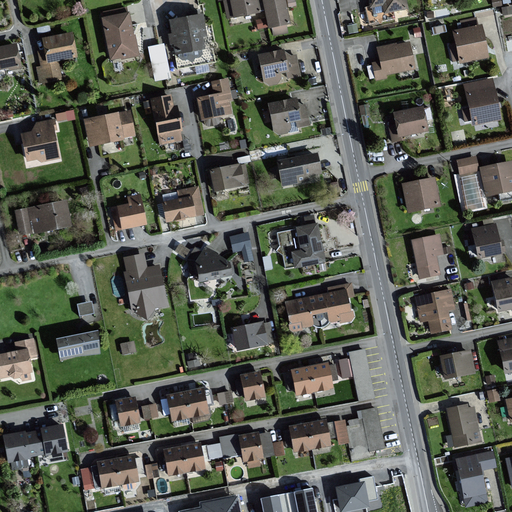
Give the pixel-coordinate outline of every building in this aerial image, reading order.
[(260,10),(258,0),(224,0),(229,17),(260,10)] [(264,0),(271,26),(291,22),(286,0),(264,0)] [(386,12),(408,7),(406,0),(371,0),(372,6),(384,4),(386,12)] [(127,13),(126,8),(105,12),(106,17),(104,17),(112,58),(124,56),(124,58),(139,55),(136,35),(134,35),(129,13),(127,13)] [(207,34),(203,14),(172,19),(175,33),(170,34),(172,42),(176,42),(178,54),(181,53),(181,57),(202,53),(201,48),(206,48),(203,35),(207,34)] [(462,62),(489,56),(482,25),(478,26),(477,18),(462,21),(464,28),(456,30),(459,43),(451,45),(454,60),(461,58),(462,62)] [(58,59),(77,56),(73,33),(45,38),(48,50),(40,51),(43,67),(38,68),(41,82),(61,78),(58,59)] [(154,78),(170,76),(166,41),(150,43),(154,78)] [(415,68),(409,42),(397,45),(396,43),(379,47),(382,61),(374,63),(378,79),(387,77),(386,74),(415,68)] [(18,44),(0,46),(0,69),(21,66),(18,44)] [(300,75),(296,55),(283,50),(261,54),(266,78),(270,84),(278,83),(282,78),(281,71),(288,70),(289,77),(300,75)] [(492,78),(466,85),(472,107),(463,109),(466,121),(474,119),(475,124),(502,118),(492,78)] [(215,126),(218,124),(220,121),(219,115),(232,113),(229,99),(232,99),(227,79),(212,82),(215,94),(199,97),(203,120),(206,119),(207,125),(208,126),(215,126)] [(152,99),(161,144),(183,140),(180,130),(183,129),(178,105),(174,106),(171,95),(152,99)] [(296,97),(266,103),(272,131),(279,135),(288,133),(290,129),(289,122),(294,121),(295,128),(309,126),(304,101),(296,100),(296,97)] [(423,106),(397,112),(398,118),(389,120),(393,142),(404,140),(403,135),(428,130),(423,106)] [(74,107),(56,112),(59,121),(76,116),(74,107)] [(120,112),(85,119),(91,146),(124,138),(124,137),(135,134),(130,111),(120,114),(120,112)] [(61,157),(53,119),(37,122),(33,131),(23,133),(29,160),(38,158),(42,161),(61,157)] [(318,152),(279,161),(284,185),(309,180),(308,175),(322,173),(318,152)] [(476,156),(458,160),(461,173),(479,170),(476,156)] [(511,160),(481,167),(487,195),(511,189),(511,160)] [(241,163),(212,169),(217,190),(245,184),(244,183),(249,182),(245,164),(241,165),(241,163)] [(434,178),(405,184),(411,211),(440,205),(434,178)] [(169,220),(204,213),(199,187),(179,191),(181,198),(165,202),(169,220)] [(117,229),(147,223),(141,194),(130,197),(131,204),(113,207),(117,229)] [(16,210),(20,232),(24,234),(72,225),(68,200),(16,210)] [(293,251),(297,267),(326,261),(318,223),(297,228),(302,250),(293,251)] [(472,229),(479,260),(502,255),(495,223),(472,229)] [(251,247),(248,232),(231,237),(235,251),(243,249),(246,261),(253,259),(250,247),(251,247)] [(440,234),(413,240),(420,277),(440,273),(437,255),(443,254),(440,234)] [(232,273),(230,261),(208,246),(203,253),(196,248),(189,260),(192,274),(202,272),(203,279),(232,273)] [(137,311),(148,318),(156,307),(168,304),(160,266),(147,268),(144,254),(126,258),(129,271),(126,272),(134,311),(137,311)] [(511,278),(492,282),(497,313),(511,310),(511,278)] [(331,287),(332,293),(317,296),(320,312),(330,310),(332,321),(341,319),(342,321),(353,319),(348,296),(354,295),(352,283),(331,287)] [(449,290),(413,297),(418,323),(427,321),(430,336),(450,332),(446,312),(453,310),(449,290)] [(311,313),(320,312),(317,296),(289,301),(295,330),(303,329),(302,327),(313,325),(311,313)] [(93,312),(91,302),(78,304),(81,315),(93,312)] [(264,322),(234,327),(238,349),(269,343),(269,341),(273,340),(270,323),(265,324),(264,322)] [(97,331),(59,338),(63,360),(101,353),(97,331)] [(511,337),(499,341),(506,372),(511,371),(511,337)] [(0,376),(1,381),(10,379),(18,384),(35,381),(30,358),(37,357),(34,339),(17,342),(18,351),(0,354),(0,376)] [(354,374),(358,399),(374,396),(366,347),(348,349),(349,356),(339,357),(342,376),(354,374)] [(470,350),(442,355),(446,378),(475,372),(470,350)] [(302,368),(293,370),(297,394),(334,387),(329,363),(320,365),(302,368)] [(261,372),(241,375),(246,402),(266,398),(261,372)] [(178,394),(169,396),(174,419),(209,412),(204,388),(193,390),(178,394)] [(219,402),(233,399),(231,388),(217,391),(219,402)] [(135,397),(117,401),(123,425),(140,421),(135,397)] [(142,404),(145,417),(159,413),(155,401),(142,404)] [(468,404),(448,408),(456,447),(481,441),(473,406),(469,408),(468,404)] [(334,418),(338,442),(349,441),(346,417),(334,418)] [(293,425),(297,450),(331,445),(326,420),(318,421),(301,424),(293,425)] [(62,424),(40,428),(41,430),(46,454),(46,456),(67,451),(62,424)] [(30,457),(46,454),(41,430),(25,433),(30,457)] [(30,458),(30,457),(25,433),(25,431),(6,434),(11,462),(30,458)] [(259,432),(240,435),(244,454),(245,461),(248,460),(249,467),(260,465),(259,458),(263,457),(260,434),(259,432)] [(260,434),(263,457),(275,455),(271,432),(260,434)] [(240,433),(220,437),(224,458),(244,454),(240,435),(240,433)] [(174,448),(166,449),(170,474),(205,468),(201,443),(191,445),(174,448)] [(493,451),(457,458),(465,498),(467,498),(468,505),(489,501),(483,469),(496,467),(493,451)] [(105,460),(99,461),(103,487),(139,480),(135,455),(126,456),(105,460)] [(147,476),(159,474),(157,461),(146,462),(147,476)] [(370,506),(365,483),(338,489),(342,511),(370,506)] [(317,511),(313,489),(297,492),(300,511),(317,511)] [(282,511),(279,496),(263,499),(265,511),(282,511)] [(239,511),(237,498),(203,504),(204,510),(192,511),(239,511)]
